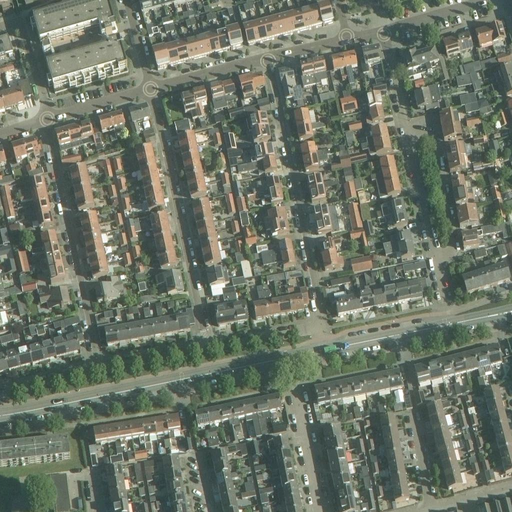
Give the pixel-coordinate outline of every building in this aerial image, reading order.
[(10,0),(0,0),(0,8),(1,8),(2,12),(6,11),(6,9),(6,6),(11,5),(13,10),(14,10),(10,0)] [(101,0),(33,20),(40,44),(55,95),(128,73),(106,0),(101,0)] [(150,0),(138,0),(142,14),(153,11),(150,0)] [(163,8),(161,0),(150,0),(153,11),(163,8)] [(172,0),(161,0),(163,8),(173,6),(174,5),(172,0)] [(173,6),(174,8),(185,6),(183,0),(172,0),(174,5),(173,6)] [(328,6),(318,8),(323,27),(326,27),(331,25),(333,25),(328,6)] [(323,27),(318,9),(309,11),(314,29),(323,27)] [(304,32),(314,29),(309,11),(299,14),(304,32)] [(304,32),(299,14),(290,16),(295,34),(304,32)] [(295,34),(290,16),(281,18),(286,37),(295,34)] [(276,39),(286,37),(281,18),(271,21),(276,39)] [(276,39),(271,21),(262,24),(267,42),(276,39)] [(253,26),(258,44),(267,42),(262,24),(253,26)] [(253,26),(243,29),(248,47),(258,44),(253,26)] [(236,27),(226,30),(231,51),(232,52),(242,49),(242,48),(236,27)] [(501,28),(488,31),(492,45),(504,41),(501,28)] [(224,30),(215,33),(221,54),(231,51),(231,52),(232,52),(231,51),(226,30),(224,30)] [(479,48),(492,45),(488,31),(475,35),(479,48)] [(215,36),(205,38),(210,57),(221,54),(215,33),(214,33),(215,36)] [(0,59),(7,58),(6,55),(13,53),(8,36),(0,38),(0,59)] [(455,41),(459,55),(472,51),(468,37),(455,41)] [(205,38),(195,41),(200,59),(210,57),(205,38)] [(195,41),(184,44),(189,62),(200,59),(195,41)] [(459,55),(455,41),(443,45),(447,58),(459,55)] [(184,44),(174,47),(179,65),(189,62),(184,44)] [(174,47),(163,50),(168,69),(169,68),(171,67),(179,65),(174,47)] [(415,53),(402,57),(407,74),(409,79),(422,76),(437,71),(441,83),(448,81),(445,67),(446,67),(441,53),(436,55),(434,51),(434,48),(415,53)] [(163,50),(152,53),(158,71),(168,69),(163,50)] [(381,64),(378,50),(362,53),(363,56),(359,57),(362,73),(368,71),(367,67),(381,64)] [(511,64),(508,54),(496,58),(499,67),(511,64)] [(354,55),(343,58),(349,86),(350,86),(354,85),(351,68),(357,67),(354,55)] [(343,87),(349,86),(343,58),(331,60),(334,72),(340,71),(343,87)] [(323,62),(311,65),(316,86),(317,88),(317,90),(322,89),(322,87),(319,75),(326,74),(323,62)] [(487,62),(480,64),(482,72),(489,69),(487,62)] [(479,63),(472,65),(474,74),(482,71),(479,63)] [(303,89),(316,86),(311,65),(299,67),(302,78),(301,79),(303,89)] [(511,67),(498,72),(502,85),(511,81),(511,67)] [(294,81),(292,69),(278,72),(281,84),(285,100),(293,99),(294,103),(303,101),(300,88),(296,89),(294,81)] [(454,72),(448,74),(449,80),(456,79),(454,72)] [(261,76),(250,79),(253,91),(265,88),(261,76)] [(469,78),(456,80),(458,90),(471,87),(469,78)] [(241,94),(253,91),(250,79),(238,82),(241,94)] [(477,80),(471,82),(474,94),(481,92),(477,80)] [(18,84),(20,90),(23,99),(33,96),(28,81),(18,84)] [(423,81),(414,84),(416,90),(421,89),(425,88),(423,81)] [(511,81),(502,85),(506,97),(511,95),(511,81)] [(483,85),(485,90),(495,87),(493,82),(483,85)] [(232,84),(221,87),(226,105),(237,101),(236,96),(232,84)] [(385,84),(384,85),(376,87),(372,87),(373,93),(386,90),(385,84)] [(221,87),(209,90),(213,102),(215,111),(226,107),(226,105),(221,87)] [(440,102),(437,87),(426,89),(427,93),(414,96),(417,110),(425,108),(426,111),(438,109),(437,103),(440,102)] [(485,91),(479,93),(481,96),(486,95),(486,96),(496,93),(495,87),(485,90),(485,91)] [(20,90),(10,93),(14,108),(24,105),(20,90)] [(203,92),(192,95),(198,119),(204,118),(200,105),(207,104),(203,92)] [(10,93),(0,96),(5,111),(14,108),(10,93)] [(193,120),(198,119),(192,95),(180,98),(184,112),(190,110),(193,120)] [(327,96),(320,98),(321,105),(329,103),(327,96)] [(368,106),(370,111),(381,109),(379,97),(361,101),(363,108),(368,106)] [(473,97),(460,99),(462,108),(466,107),(476,105),(473,97)] [(357,109),(355,98),(345,100),(340,101),(343,114),(357,110),(357,109)] [(269,104),(258,107),(260,113),(260,114),(260,115),(271,112),(269,104)] [(149,120),(146,108),(129,113),(132,123),(130,124),(134,137),(140,135),(137,124),(149,120)] [(490,114),(489,108),(479,111),(480,117),(490,114)] [(243,109),(228,113),(231,121),(245,118),(243,109)] [(384,121),(381,109),(370,111),(371,119),(365,120),(367,125),(384,121)] [(297,129),(310,126),(308,113),(294,116),(297,129)] [(439,117),(441,129),(459,126),(456,113),(451,114),(439,117)] [(504,114),(497,117),(499,123),(506,120),(504,114)] [(121,115),(110,118),(114,132),(115,136),(117,141),(122,140),(120,135),(126,133),(125,127),(121,115)] [(221,116),(214,118),(216,125),(223,123),(221,116)] [(246,121),(248,133),(268,129),(266,117),(246,121)] [(114,132),(110,118),(98,122),(102,134),(109,131),(109,134),(114,132)] [(478,119),(472,120),(473,127),(479,126),(482,125),(482,122),(478,122),(478,119)] [(499,123),(495,124),(497,130),(508,126),(506,120),(499,123)] [(89,124),(78,128),(82,142),(83,147),(90,145),(91,147),(101,144),(97,130),(91,132),(89,124)] [(324,124),(322,124),(315,125),(310,126),(297,129),(299,142),(312,139),(311,132),(325,129),(324,124)] [(361,130),(360,124),(348,126),(349,132),(361,130)] [(461,138),(459,126),(441,129),(444,141),(456,139),(461,138)] [(83,147),(82,142),(78,128),(67,131),(71,145),(72,150),(83,147)] [(268,129),(248,133),(246,133),(247,138),(252,137),(254,144),(270,141),(268,129)] [(373,144),(388,141),(386,129),(370,133),(373,144)] [(59,149),(71,145),(67,131),(55,134),(59,149)] [(510,131),(499,134),(501,140),(511,137),(510,131)] [(156,143),(154,136),(144,139),(146,145),(156,143)] [(178,139),(180,148),(195,145),(193,136),(178,139)] [(236,150),(233,136),(223,138),(226,152),(236,150)] [(135,149),(132,138),(125,140),(128,151),(135,149)] [(482,138),(472,140),(474,147),(484,145),(482,138)] [(23,144),(28,159),(35,157),(35,159),(40,158),(38,152),(41,152),(39,145),(36,146),(34,140),(23,144)] [(391,152),(388,141),(373,144),(368,145),(361,147),(361,151),(368,150),(369,157),(391,152)] [(21,161),(28,159),(23,144),(12,147),(14,153),(11,154),(13,161),(16,160),(17,165),(22,163),(21,161)] [(197,155),(195,145),(180,148),(182,159),(197,155)] [(445,149),(447,161),(465,158),(462,146),(458,147),(457,146),(445,149)] [(500,157),(498,146),(489,148),(491,159),(499,157),(500,157)] [(300,150),(303,161),(316,159),(330,156),(329,151),(317,153),(316,148),(314,149),(314,147),(300,150)] [(151,149),(136,153),(138,163),(153,159),(151,149)] [(260,151),(263,163),(274,161),(272,149),(260,151)] [(240,151),(226,153),(228,162),(242,159),(240,151)] [(340,165),(330,167),(331,172),(351,168),(350,166),(349,159),(349,158),(348,158),(347,153),(338,154),(338,155),(340,165)] [(182,159),(184,169),(200,165),(197,155),(182,159)] [(359,157),(349,159),(350,166),(351,165),(360,163),(359,157)] [(467,170),(465,158),(447,161),(449,174),(461,171),(467,170)] [(138,163),(140,173),(155,169),(153,159),(138,163)] [(317,164),(316,159),(303,161),(305,173),(318,171),(318,169),(320,169),(319,163),(317,164)] [(225,166),(224,160),(217,162),(219,168),(219,167),(220,172),(226,171),(225,166)] [(382,175),(395,172),(393,160),(379,163),(380,164),(368,166),(369,171),(375,170),(381,169),(382,175)] [(257,164),(250,165),(237,168),(238,175),(258,171),(258,176),(276,172),(274,161),(263,163),(257,164)] [(502,172),(499,162),(494,164),(497,174),(502,172)] [(491,163),(472,166),(473,173),(474,174),(484,172),(486,171),(493,170),(491,163)] [(202,175),(200,165),(184,169),(186,179),(202,175)] [(34,166),(30,167),(31,173),(33,178),(40,176),(43,175),(41,170),(40,170),(36,171),(34,166)] [(69,172),(71,181),(87,177),(85,168),(69,172)] [(155,169),(140,173),(142,183),(158,179),(155,169)] [(351,169),(343,170),(344,179),(352,177),(351,169)] [(398,184),(395,172),(382,175),(370,178),(371,183),(375,182),(377,188),(385,187),(398,184)] [(186,179),(188,189),(204,186),(202,175),(186,179)] [(71,181),(74,192),(89,188),(87,177),(71,181)] [(307,181),(309,193),(323,190),(338,187),(337,183),(322,186),(320,178),(307,181)] [(451,181),(453,194),(475,190),(470,180),(469,181),(468,178),(451,181)] [(158,179),(142,183),(144,193),(160,189),(158,179)] [(259,190),(252,191),(253,197),(257,196),(280,191),(278,180),(258,184),(259,190)] [(28,184),(31,195),(45,192),(43,181),(28,184)] [(231,194),(228,181),(222,182),(224,195),(231,194)] [(356,199),(354,184),(344,186),(346,201),(356,199)] [(361,184),(354,186),(356,193),(363,192),(361,184)] [(398,184),(385,187),(377,188),(379,200),(400,195),(398,184)] [(206,196),(204,186),(188,189),(190,199),(206,196)] [(74,192),(76,201),(91,198),(89,188),(74,192)] [(502,201),(498,188),(490,190),(493,203),(502,201)] [(160,189),(144,193),(146,203),(162,199),(160,189)] [(325,202),(323,190),(309,193),(311,205),(325,202)] [(475,190),(453,194),(455,206),(473,203),(472,201),(474,201),(475,190)] [(280,191),(257,196),(258,202),(264,201),(265,207),(271,206),(283,204),(280,191)] [(4,201),(11,200),(9,192),(3,193),(4,201)] [(31,195),(26,197),(20,198),(21,204),(32,201),(33,207),(48,204),(45,192),(31,195)] [(109,196),(106,197),(106,201),(117,199),(116,194),(115,192),(108,194),(109,196)] [(94,209),(91,198),(76,201),(78,212),(94,209)] [(164,209),(162,199),(146,203),(148,213),(164,209)] [(5,213),(13,211),(11,200),(4,201),(2,201),(5,213)] [(379,220),(405,215),(402,203),(383,207),(381,210),(382,213),(376,215),(377,221),(379,220)] [(501,203),(494,204),(496,214),(503,213),(501,203)] [(34,213),(30,214),(32,219),(50,215),(48,204),(33,207),(34,213)] [(192,207),(194,217),(210,213),(208,204),(192,207)] [(357,206),(348,207),(350,217),(359,215),(357,206)] [(368,208),(360,209),(363,224),(371,222),(368,208)] [(313,212),(315,224),(329,221),(326,210),(313,212)] [(13,211),(5,213),(7,220),(15,218),(13,211)] [(477,226),(475,211),(457,214),(459,229),(477,226)] [(268,220),(263,221),(264,227),(286,223),(284,212),(267,215),(268,220)] [(212,223),(210,213),(194,217),(196,226),(212,223)] [(503,213),(496,214),(497,221),(504,219),(503,213)] [(32,219),(31,219),(32,225),(37,224),(38,230),(40,230),(53,227),(50,215),(32,219)] [(249,226),(247,215),(240,216),(242,227),(249,226)] [(359,215),(350,217),(351,227),(361,225),(359,215)] [(407,227),(405,215),(379,220),(379,221),(377,221),(379,226),(386,225),(387,231),(407,227)] [(80,220),(82,229),(97,226),(95,216),(80,220)] [(166,217),(150,221),(152,231),(168,227),(166,217)] [(333,221),(329,221),(315,224),(317,236),(336,232),(333,221)] [(132,222),(125,223),(127,230),(134,229),(133,226),(132,222)] [(372,222),(362,224),(364,232),(373,230),(372,222)] [(196,226),(198,236),(214,233),(212,223),(196,226)] [(286,223),(264,227),(266,233),(271,232),(272,238),(289,235),(286,223)] [(501,226),(501,225),(481,229),(482,233),(461,237),(463,251),(479,248),(477,239),(483,238),(482,237),(502,233),(502,231),(501,226)] [(82,229),(84,239),(99,235),(97,226),(82,229)] [(19,236),(17,227),(10,228),(11,237),(19,236)] [(152,231),(154,240),(170,237),(168,227),(152,231)] [(365,239),(363,231),(349,234),(351,242),(365,239)] [(216,243),(214,233),(198,236),(200,246),(216,243)] [(385,246),(386,252),(411,246),(409,234),(390,239),(391,245),(385,246)] [(41,238),(43,249),(57,247),(54,235),(41,238)] [(101,244),(99,235),(84,239),(86,248),(101,244)] [(170,237),(154,241),(156,251),(172,247),(170,237)] [(255,237),(244,239),(246,248),(256,246),(255,237)] [(339,242),(319,246),(322,259),(335,256),(334,249),(341,248),(339,242)] [(200,246),(203,257),(218,253),(216,243),(200,246)] [(280,252),(261,255),(262,261),(293,255),(290,243),(279,245),(280,252)] [(104,256),(101,244),(86,248),(88,260),(104,256)] [(414,258),(411,246),(386,252),(387,257),(394,256),(399,254),(401,261),(414,258)] [(507,257),(504,246),(497,248),(500,259),(507,257)] [(10,247),(0,249),(0,262),(0,264),(13,261),(11,251),(10,247)] [(43,249),(46,261),(59,258),(57,247),(43,249)] [(172,247),(156,251),(159,261),(174,257),(172,247)] [(486,258),(484,251),(473,254),(475,261),(486,258)] [(220,264),(218,253),(203,257),(205,267),(220,264)] [(293,255),(262,261),(263,267),(273,266),(282,264),(283,269),(295,267),(293,255)] [(106,266),(104,256),(88,260),(90,269),(106,266)] [(335,256),(322,259),(324,272),(343,268),(342,261),(337,263),(335,256)] [(24,265),(23,257),(16,259),(17,267),(23,266),(24,265)] [(174,257),(159,261),(161,271),(176,267),(174,257)] [(62,270),(59,258),(46,261),(48,272),(62,270)] [(473,265),(471,258),(461,259),(462,266),(473,265)] [(371,271),(369,260),(351,263),(353,274),(371,271)] [(415,265),(402,268),(403,272),(404,273),(416,271),(425,269),(424,263),(415,265)] [(486,272),(477,275),(482,290),(495,286),(490,271),(488,263),(483,265),(486,272)] [(14,266),(6,267),(7,274),(16,273),(14,265),(14,266)] [(108,276),(106,266),(90,269),(92,280),(108,276)] [(504,266),(490,271),(495,286),(509,281),(504,266)] [(144,274),(142,269),(136,270),(137,274),(135,275),(136,280),(145,279),(144,274)] [(64,281),(62,270),(48,272),(51,284),(64,281)] [(221,271),(206,274),(209,289),(211,288),(224,285),(229,284),(226,270),(221,271)] [(183,292),(179,274),(155,279),(157,287),(166,285),(168,296),(183,292)] [(467,295),(482,290),(477,275),(462,280),(467,295)] [(125,281),(124,278),(107,281),(108,287),(95,290),(98,304),(104,303),(105,303),(107,303),(107,302),(119,299),(118,293),(124,292),(122,284),(121,284),(121,282),(125,281)] [(245,286),(244,279),(232,281),(233,288),(245,286)] [(331,288),(343,286),(342,280),(330,283),(331,288)] [(424,280),(406,283),(407,288),(410,302),(415,301),(415,303),(422,302),(421,300),(422,300),(420,292),(426,291),(424,280)] [(35,284),(21,287),(21,288),(21,289),(22,294),(37,291),(35,284)] [(369,287),(371,295),(373,310),(386,307),(382,293),(377,294),(375,286),(369,287)] [(394,286),(382,289),(382,293),(386,307),(398,305),(395,290),(394,286)] [(21,288),(10,291),(0,293),(0,300),(22,295),(22,294),(21,289),(21,288)] [(53,294),(52,288),(39,291),(41,297),(40,297),(41,305),(48,304),(49,310),(61,307),(62,308),(64,308),(64,307),(69,306),(66,291),(53,294)] [(222,290),(223,296),(235,294),(234,288),(222,290)] [(395,290),(398,305),(410,302),(407,288),(395,290)] [(268,319),(263,294),(262,289),(256,290),(259,306),(253,307),(255,321),(268,319)] [(301,298),(289,301),(291,315),(304,312),(303,307),(308,306),(306,290),(300,291),(301,298)] [(269,293),(263,294),(268,319),(279,317),(277,303),(269,304),(268,298),(269,298),(269,293)] [(218,328),(235,325),(232,301),(236,300),(235,294),(223,296),(224,302),(227,302),(228,308),(215,311),(215,313),(214,313),(215,318),(216,318),(218,328)] [(358,298),(362,312),(373,310),(371,295),(358,298)] [(157,302),(156,296),(141,298),(142,305),(157,302)] [(358,298),(346,300),(349,315),(362,312),(358,298)] [(236,300),(232,301),(235,325),(247,322),(245,305),(237,307),(236,300)] [(337,317),(349,315),(346,300),(334,303),(337,317)] [(24,301),(16,303),(18,311),(26,309),(24,301)] [(279,317),(291,315),(289,301),(277,303),(279,317)] [(26,309),(18,311),(20,317),(27,316),(26,309)] [(166,337),(163,322),(161,310),(156,311),(158,323),(152,324),(154,339),(166,337)] [(186,313),(187,318),(189,328),(195,327),(192,312),(186,313)] [(190,333),(189,328),(187,318),(175,320),(178,335),(190,333)] [(2,327),(0,319),(0,335),(10,333),(8,326),(2,327)] [(78,319),(64,322),(65,328),(76,325),(76,326),(79,325),(78,319)] [(166,337),(178,335),(175,320),(163,322),(166,337)] [(140,326),(142,341),(154,339),(152,324),(140,326)] [(116,325),(98,328),(100,341),(106,340),(107,347),(119,345),(116,330),(116,325)] [(131,343),(142,341),(140,326),(128,328),(131,343)] [(116,330),(119,345),(131,343),(128,328),(116,330)] [(68,339),(66,332),(62,333),(64,340),(69,357),(81,354),(78,346),(84,344),(80,329),(73,331),(74,337),(68,339)] [(57,361),(69,357),(64,340),(52,343),(57,361)] [(39,342),(27,345),(28,349),(33,367),(40,365),(45,364),(40,346),(39,342)] [(40,346),(45,364),(57,361),(52,343),(40,346)] [(497,348),(485,351),(490,368),(502,365),(497,348)] [(28,349),(16,353),(21,370),(33,367),(28,349)] [(485,351),(473,355),(477,371),(480,379),(477,379),(478,385),(484,384),(482,379),(485,378),(483,370),(490,368),(485,351)] [(4,356),(9,373),(21,370),(16,353),(4,356)] [(473,355),(461,358),(466,374),(477,371),(473,355)] [(0,375),(9,373),(4,356),(0,357),(0,375)] [(449,361),(454,377),(466,374),(461,358),(449,361)] [(449,361),(438,364),(442,380),(454,377),(449,361)] [(426,367),(430,383),(442,380),(438,364),(426,367)] [(418,387),(430,383),(426,367),(414,370),(418,387)] [(399,373),(387,375),(390,392),(402,390),(399,373)] [(387,375),(375,378),(378,394),(390,392),(387,375)] [(362,380),(366,397),(378,394),(375,378),(362,380)] [(354,399),(366,397),(362,380),(351,383),(354,399)] [(351,383),(338,385),(342,402),(354,399),(351,383)] [(343,407),(342,402),(338,385),(327,388),(330,404),(337,403),(338,407),(341,407),(343,407)] [(331,408),(330,404),(327,388),(314,390),(317,407),(325,406),(325,409),(331,408)] [(483,394),(486,405),(500,402),(497,390),(483,394)] [(426,405),(422,393),(414,396),(417,408),(426,405)] [(412,410),(409,397),(404,399),(406,411),(412,410)] [(279,398),(266,401),(269,414),(282,411),(279,398)] [(262,415),(269,414),(266,401),(254,403),(258,422),(264,421),(264,417),(263,417),(262,415)] [(486,405),(490,417),(504,414),(500,402),(486,405)] [(254,403),(243,405),(245,419),(246,423),(253,422),(255,428),(255,430),(260,429),(258,422),(254,403)] [(426,409),(429,421),(443,417),(442,412),(450,410),(449,403),(426,409)] [(238,420),(245,419),(243,405),(231,408),(236,434),(241,433),(238,420)] [(231,408),(219,410),(222,424),(228,422),(230,428),(233,444),(238,443),(236,434),(231,408)] [(467,411),(469,418),(475,416),(473,409),(467,411)] [(209,426),(222,424),(219,410),(207,413),(209,426)] [(197,429),(209,426),(207,413),(194,416),(197,429)] [(507,425),(504,414),(490,417),(493,429),(507,425)] [(446,429),(443,417),(429,421),(433,433),(446,429)] [(166,420),(168,435),(180,433),(178,418),(166,420)] [(380,421),(382,433),(396,430),(394,418),(380,421)] [(166,420),(154,422),(156,437),(168,435),(166,420)] [(322,428),(334,426),(333,420),(322,422),(321,422),(322,428)] [(154,422),(141,424),(146,452),(151,451),(149,438),(156,437),(154,422)] [(146,452),(141,424),(129,426),(132,441),(139,440),(140,446),(141,453),(146,452)] [(510,436),(507,425),(493,429),(496,440),(510,436)] [(124,442),(132,441),(129,426),(117,428),(121,448),(125,448),(124,442)] [(286,433),(285,427),(272,429),(273,435),(286,433)] [(112,428),(105,430),(108,444),(115,443),(116,449),(115,449),(118,463),(123,462),(122,456),(121,448),(117,428),(112,428)] [(324,440),(322,440),(323,445),(341,441),(339,429),(323,432),(324,440)] [(433,433),(436,444),(449,440),(446,429),(433,433)] [(101,445),(108,444),(105,430),(93,431),(96,451),(102,450),(101,445)] [(382,433),(384,445),(398,442),(396,430),(382,433)] [(212,439),(211,432),(206,433),(209,449),(219,447),(217,438),(212,439)] [(511,448),(511,444),(510,436),(496,440),(499,452),(511,448)] [(192,452),(190,440),(184,441),(186,453),(192,452)] [(270,456),(276,454),(289,452),(287,440),(267,444),(270,456)] [(436,444),(439,455),(452,451),(449,440),(436,444)] [(0,468),(70,460),(68,441),(0,448),(0,468)] [(341,441),(323,445),(324,450),(326,450),(328,457),(344,454),(342,446),(347,445),(346,441),(341,441)] [(400,453),(398,442),(384,445),(386,456),(400,453)] [(255,443),(249,445),(250,451),(251,456),(252,459),(260,458),(257,443),(255,443)] [(247,456),(245,445),(235,448),(236,453),(240,453),(241,458),(247,456)] [(511,448),(499,452),(502,463),(511,459),(511,448)] [(456,463),(452,451),(439,455),(442,467),(456,463)] [(146,452),(134,454),(134,457),(135,461),(139,461),(147,460),(146,452)] [(211,455),(213,467),(227,464),(225,452),(211,455)] [(292,464),(289,452),(276,454),(278,466),(292,464)] [(400,453),(386,456),(388,468),(402,465),(400,453)] [(329,464),(327,465),(328,469),(346,466),(344,454),(328,457),(329,464)] [(163,462),(165,474),(181,472),(179,459),(163,462)] [(511,473),(511,459),(502,463),(505,476),(511,473)] [(442,467),(445,478),(458,474),(456,463),(442,467)] [(230,476),(227,464),(213,467),(216,479),(230,476)] [(268,468),(261,470),(262,472),(269,471),(271,472),(279,471),(280,478),(294,475),(292,464),(278,466),(268,468)] [(134,466),(136,479),(142,478),(140,465),(134,466)] [(402,465),(388,468),(390,479),(404,477),(402,465)] [(346,466),(328,469),(328,474),(331,474),(332,481),(349,478),(346,466)] [(106,471),(108,484),(124,481),(122,469),(106,471)] [(237,474),(230,476),(216,479),(218,491),(232,488),(231,481),(238,480),(237,477),(244,476),(243,471),(236,472),(237,474)] [(182,484),(181,472),(165,474),(167,486),(182,484)] [(462,487),(458,474),(445,478),(448,491),(462,487)] [(51,477),(52,484),(66,482),(66,475),(51,477)] [(280,478),(283,490),(296,487),(294,475),(280,478)] [(407,489),(404,477),(390,479),(392,491),(407,489)] [(334,488),(331,489),(332,494),(351,489),(349,478),(332,481),(334,488)] [(108,484),(110,495),(125,493),(124,481),(108,484)] [(67,489),(66,482),(52,484),(53,490),(67,489)] [(167,486),(169,498),(184,495),(182,484),(167,486)] [(299,499),(296,487),(283,490),(285,501),(299,499)] [(159,492),(159,488),(148,489),(149,497),(154,496),(154,493),(159,492)] [(218,491),(221,502),(235,499),(232,488),(218,491)] [(53,490),(54,497),(68,495),(67,489),(53,490)] [(351,489),(332,494),(333,498),(336,498),(337,505),(353,502),(351,489)] [(409,501),(407,489),(392,491),(395,503),(409,501)] [(110,495),(112,507),(127,505),(125,493),(110,495)] [(69,502),(68,495),(54,497),(55,504),(69,502)] [(186,507),(184,495),(169,498),(170,510),(186,507)] [(268,505),(267,496),(259,497),(261,506),(268,505)] [(375,510),(373,498),(367,499),(369,511),(375,510)] [(221,502),(222,511),(232,511),(237,511),(235,499),(221,502)] [(285,501),(286,511),(294,511),(301,511),(299,499),(285,501)] [(69,502),(55,504),(55,510),(69,509),(69,502)] [(355,509),(353,502),(337,505),(338,511),(359,511),(359,508),(355,509)]
